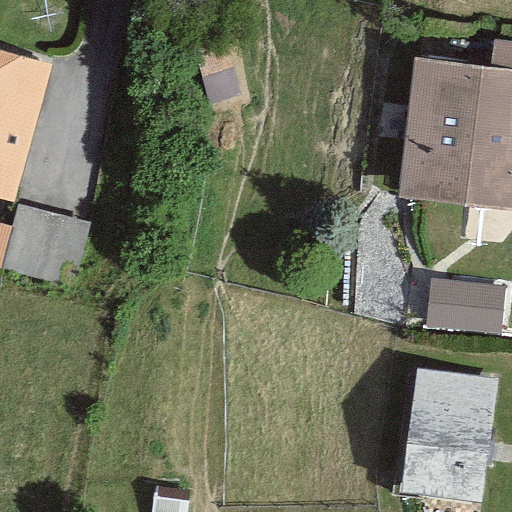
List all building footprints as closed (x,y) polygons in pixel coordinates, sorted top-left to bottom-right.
[(485,60),(400,53),(388,187),(511,197),(511,35),(487,34),(485,60)] [(51,59),(0,46),(0,187),(18,192),(51,59)] [(20,196),(14,220),(0,216),(0,260),(67,278),(84,212),(20,196)] [(509,326),(511,277),(440,274),(438,323),(509,326)] [(487,377),(395,364),(378,485),(470,498),(487,377)]
